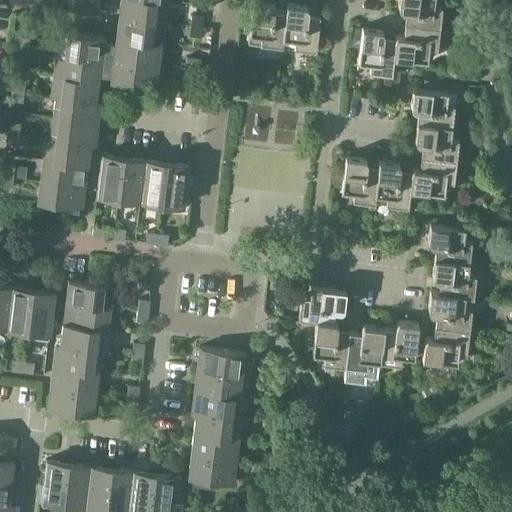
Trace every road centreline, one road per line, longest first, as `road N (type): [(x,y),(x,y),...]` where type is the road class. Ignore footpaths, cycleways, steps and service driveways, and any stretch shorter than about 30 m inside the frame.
road 1 (residential): [(37,419),(144,429),(164,321)]
road 2 (residential): [(311,268),(327,122)]
road 3 (residential): [(248,269),(242,332),(164,321)]
road 4 (residential): [(199,263),(217,128)]
road 5 (residential): [(217,128),(234,0)]
road 6 (residential): [(327,122),(341,0)]
